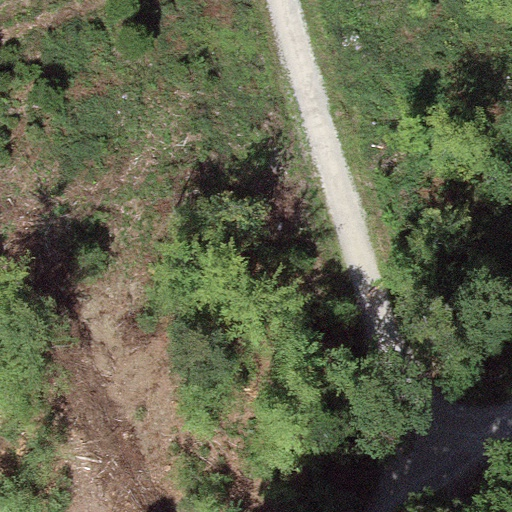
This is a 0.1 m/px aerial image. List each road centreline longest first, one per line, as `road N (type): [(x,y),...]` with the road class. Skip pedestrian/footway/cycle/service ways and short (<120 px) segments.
road 1 (track): [(412,511),(315,239),(252,0)]
road 2 (track): [(388,511),(511,417)]
